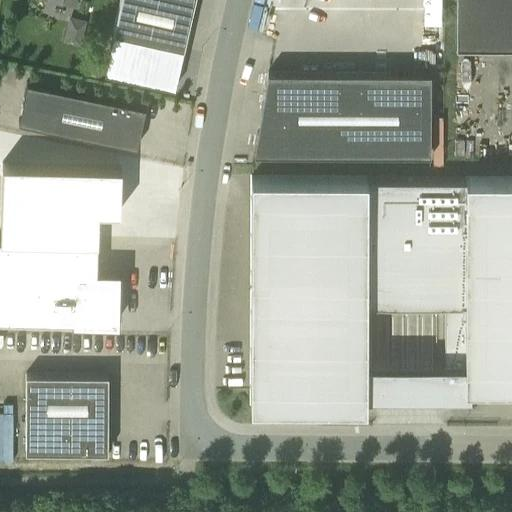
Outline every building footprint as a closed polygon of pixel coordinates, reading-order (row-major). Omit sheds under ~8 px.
[(183,48),(193,0),(119,0),(112,33),(183,48)] [(381,0),(382,40),(444,39),(442,0),(381,0)] [(511,0),(455,0),(455,44),(511,44),(511,0)] [(80,37),(79,20),(67,20),(67,37),(80,37)] [(112,33),(103,71),(175,87),(183,48),(112,33)] [(253,152),(430,151),(429,69),(267,70),(253,152)] [(137,146),(145,105),(26,81),(18,121),(137,146)] [(0,162),(0,235),(89,237),(90,207),(114,208),(115,165),(0,162)] [(511,385),(511,175),(251,177),(250,405),(366,406),(366,394),(366,363),(366,302),(444,303),(444,363),(444,385),(470,386),(511,385)] [(89,239),(0,237),(0,318),(109,320),(110,272),(88,271),(89,239)] [(107,450),(108,373),(26,372),(25,450),(107,450)] [(0,410),(0,458),(13,458),(13,410),(0,410)]
